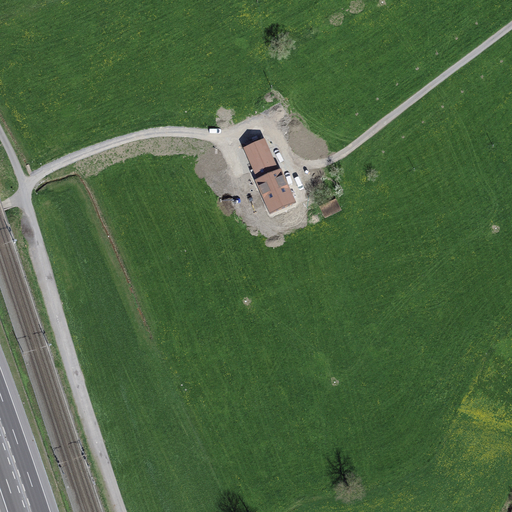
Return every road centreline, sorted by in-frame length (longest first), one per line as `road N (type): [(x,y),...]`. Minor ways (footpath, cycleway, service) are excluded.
road 1 (track): [(511,24),(321,165),(294,159),(271,122),(259,119),(222,137),(159,132),(123,140),(25,185),(0,132)]
road 2 (residential): [(25,185),(123,511)]
road 3 (motorway): [(40,511),(0,394)]
